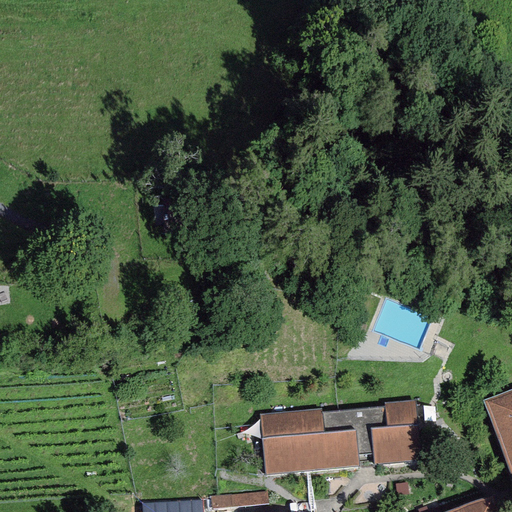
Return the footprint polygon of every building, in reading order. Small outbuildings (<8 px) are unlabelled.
[(181,206),(158,208),(160,226),(178,225),(178,215),(182,215),(181,206)] [(511,397),(491,406),(511,463),(511,397)] [(393,436),(378,437),(380,458),(381,471),(427,466),(421,405),(390,408),(391,411),(393,436)] [(393,436),(391,411),(327,417),(329,441),(361,438),(363,459),(380,458),(378,437),(393,436)] [(327,413),(266,418),(271,480),(364,472),(363,459),(361,438),(329,441),(327,417),(327,413)] [(273,493),(143,502),(143,511),(217,511),(218,510),(274,506),(273,493)] [(502,511),(498,501),(467,511),(502,511)]
